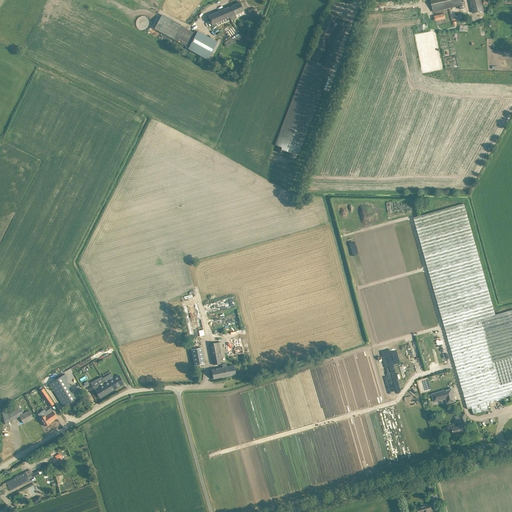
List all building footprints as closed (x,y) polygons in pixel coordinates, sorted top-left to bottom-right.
[(430,0),(431,2),(433,12),(458,6),(459,6),(460,9),(463,8),(463,7),(463,6),(466,6),(465,1),(462,2),(461,0),(430,0)] [(484,11),(481,0),(469,0),(472,13),(484,11)] [(244,11),(242,7),(240,2),(209,15),(213,24),(229,17),(231,20),(233,19),(236,18),(235,15),(244,11)] [(339,19),(336,18),(326,14),(325,19),(309,59),(319,63),(328,40),(331,41),(322,64),(331,68),(346,27),(348,22),(339,19)] [(162,15),(155,29),(186,46),(188,48),(188,49),(205,58),(208,59),(217,42),(198,31),(196,34),(180,25),(162,15)] [(238,33),(224,43),(226,47),(237,39),(240,43),(243,40),(238,33)] [(307,61),(275,145),(282,147),(280,152),(290,156),(292,157),(294,152),(298,154),(330,70),(307,61)] [(468,409),(471,408),(473,414),(489,410),(487,404),(511,396),(511,309),(495,315),(464,203),(414,218),(445,329),(466,404),(468,409)] [(190,338),(204,335),(197,303),(183,307),(190,338)] [(244,353),(241,338),(233,339),(236,354),(244,353)] [(210,344),(212,356),(214,365),(221,363),(220,359),(224,358),(221,342),(210,344)] [(202,348),(191,350),(194,366),(195,365),(205,363),(202,348)] [(222,367),(222,368),(223,377),(236,374),(234,365),(226,367),(226,364),(222,364),(222,367)] [(403,376),(397,377),(393,365),(388,366),(390,373),(386,374),(391,389),(400,386),(399,384),(405,382),(403,376)] [(222,368),(211,370),(213,379),(223,377),(222,368)] [(66,374),(50,383),(60,402),(63,406),(73,400),(64,384),(67,383),(65,379),(67,378),(68,378),(66,374)] [(104,380),(93,387),(100,398),(124,384),(118,375),(105,383),(104,380)] [(452,388),(431,394),(434,403),(437,402),(446,399),(447,404),(456,402),(452,388)] [(54,404),(43,389),(39,391),(50,406),(54,404)] [(17,403),(2,412),(4,423),(8,422),(18,417),(18,415),(22,413),(19,407),(20,406),(19,404),(18,404),(17,403)] [(57,417),(54,413),(51,408),(46,411),(45,409),(38,414),(40,418),(45,426),(50,423),(49,422),(57,417)] [(20,416),(21,419),(24,423),(34,418),(29,410),(20,416)] [(455,424),(448,426),(449,430),(451,431),(452,431),(454,435),(464,432),(463,427),(468,425),(465,413),(459,415),(461,422),(457,423),(458,426),(456,427),(455,424)] [(15,477),(6,482),(7,482),(8,486),(21,480),(27,476),(25,472),(18,476),(16,477),(15,477)] [(21,480),(8,486),(11,490),(29,480),(28,478),(27,476),(21,480)] [(40,496),(32,500),(34,504),(42,500),(40,496)] [(432,510),(431,508),(430,503),(417,507),(418,511),(441,511),(440,507),(432,510)]
